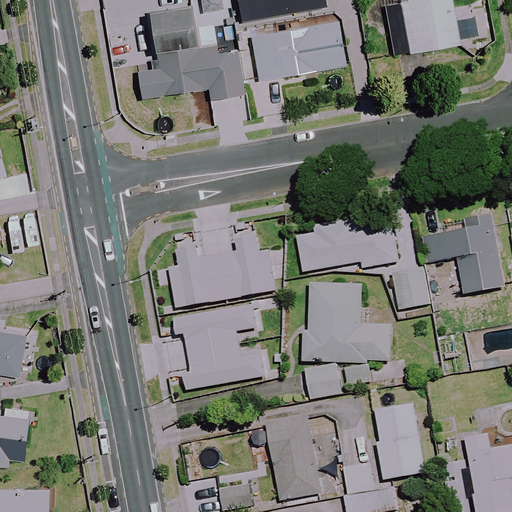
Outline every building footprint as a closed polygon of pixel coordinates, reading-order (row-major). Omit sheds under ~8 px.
[(200,0),(203,16),(224,13),(222,0),(200,0)] [(288,10),(285,0),(267,0),(270,14),(288,10)] [(454,0),(384,0),(395,58),(462,46),(454,0)] [(202,56),(194,8),(153,15),(162,71),(137,75),(141,100),(209,88),(211,103),(244,97),(236,51),(202,56)] [(345,66),(338,24),(254,38),(261,80),(345,66)] [(493,215),(468,219),(470,230),(425,238),(430,264),(459,258),(466,296),(507,288),(493,215)] [(358,228),(357,220),(321,226),(323,238),(300,242),(305,273),(362,263),(363,269),(399,263),(393,223),(358,228)] [(268,271),(221,261),(215,291),(219,292),(202,371),(245,379),(268,271)] [(430,305),(423,269),(393,275),(400,311),(430,305)] [(362,327),(362,286),(311,286),(311,326),(304,326),(304,362),(391,362),(391,327),(362,327)] [(511,361),(505,327),(484,331),(467,334),(474,370),(511,362),(511,361)] [(27,332),(0,328),(0,373),(21,377),(27,332)] [(342,395),(338,366),(301,371),(305,401),(342,395)] [(372,383),(369,366),(347,370),(349,386),(372,383)] [(427,473),(414,405),(377,412),(382,442),(379,443),(386,481),(427,473)] [(30,410),(5,408),(4,417),(0,416),(0,466),(8,467),(9,459),(24,461),(30,410)] [(323,493),(308,418),(267,426),(282,501),(323,493)] [(446,465),(454,511),(511,511),(511,446),(491,451),(488,435),(466,439),(470,461),(446,465)] [(376,491),(372,464),(345,468),(349,495),(376,491)] [(256,506),(251,474),(219,479),(224,511),(256,506)] [(0,511),(48,511),(48,489),(0,489),(0,511)] [(373,511),(372,496),(346,498),(347,511),(373,511)]
